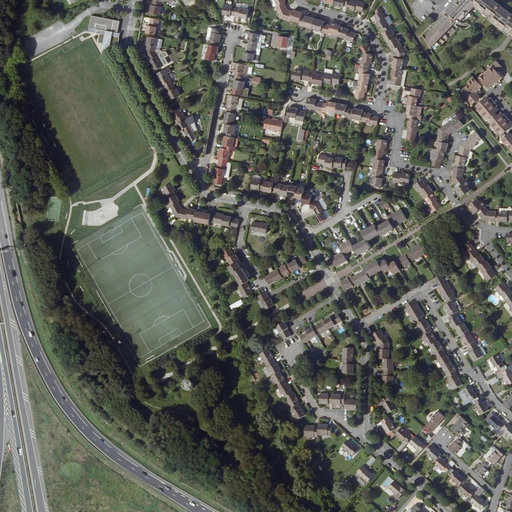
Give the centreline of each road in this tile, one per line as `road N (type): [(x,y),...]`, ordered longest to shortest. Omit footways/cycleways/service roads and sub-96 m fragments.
road 1 (motorway): [(204,511),(102,446),(59,398),(27,334),(0,217)]
road 2 (residential): [(511,418),(469,372),(422,291),(356,328)]
road 3 (primary): [(41,511),(8,328)]
road 4 (unclassified): [(193,173),(129,57),(134,10)]
road 5 (primary): [(0,334),(29,511)]
road 6 (residential): [(299,0),(366,28),(386,67),(379,109)]
road 7 (residential): [(233,33),(210,154),(193,173)]
road 8 (residential): [(282,353),(318,413),(351,432),(366,431)]
